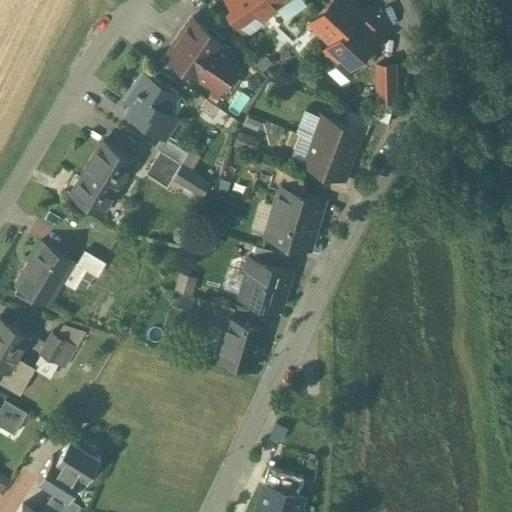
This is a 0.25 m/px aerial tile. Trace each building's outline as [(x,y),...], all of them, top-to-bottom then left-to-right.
[(228,0),(236,10),(231,14),(247,36),(264,24),(259,16),(267,10),(270,13),(280,6),(277,3),(281,0),(228,0)] [(352,0),(328,0),(304,26),(310,31),(318,30),(329,42),(330,42),(356,14),(357,14),(362,9),(352,0)] [(356,14),(330,42),(329,42),(324,47),(324,53),(330,53),(337,60),(347,68),(358,56),(360,57),(364,57),(368,52),(368,48),(366,47),(378,34),(357,14),(356,14)] [(207,28),(191,16),(165,54),(198,77),(218,90),(237,63),(225,54),(227,51),(220,45),(221,44),(204,32),(207,28)] [(337,60),(326,72),(340,84),(351,72),(347,68),(337,60)] [(393,63),(375,64),(376,100),(392,99),(391,90),(394,90),(393,63)] [(177,91),(143,70),(125,99),(132,103),(125,113),(161,136),(162,137),(163,136),(176,115),(166,108),(177,91)] [(371,117),(348,108),(343,121),(360,128),(359,131),(365,133),(371,117)] [(343,121),(322,113),(312,138),(351,152),(359,131),(360,128),(343,121)] [(187,151),(163,136),(162,137),(161,136),(155,146),(160,149),(180,162),(187,151)] [(351,152),(312,138),(303,162),(341,177),(351,152)] [(133,158),(102,140),(80,176),(71,191),(102,210),(112,192),(127,201),(145,172),(148,168),(133,158)] [(180,162),(160,149),(148,168),(145,172),(166,185),(171,176),(180,163),(180,162)] [(209,181),(180,163),(171,176),(201,195),(209,181)] [(303,176),(273,164),(268,183),(279,186),(279,185),(299,191),(303,176)] [(299,191),(279,185),(279,186),(265,233),(309,246),(323,198),(299,191)] [(229,238),(233,228),(215,221),(211,231),(229,238)] [(77,262),(42,241),(16,284),(18,285),(15,290),(28,298),(31,293),(46,302),(59,280),(73,288),(85,268),(86,267),(77,262)] [(255,258),(260,259),(284,266),(287,254),(258,246),(255,258)] [(104,262),(84,250),(77,262),(86,267),(85,268),(96,275),(104,262)] [(246,297),(285,309),(298,271),(284,266),(260,259),(246,297)] [(125,283),(130,271),(105,260),(100,272),(125,283)] [(193,300),(199,274),(180,269),(171,301),(190,306),(191,300),(193,300)] [(234,306),(200,297),(194,318),(223,327),(226,328),(229,318),(230,318),(234,306)] [(62,315),(55,329),(79,342),(87,327),(62,315)] [(0,317),(0,364),(6,368),(0,378),(0,381),(19,393),(34,366),(15,355),(28,334),(0,317)] [(230,318),(229,318),(226,328),(223,327),(217,347),(219,353),(218,356),(252,366),(264,328),(230,318)] [(76,345),(51,330),(38,352),(63,366),(76,345)] [(26,411),(5,398),(0,406),(0,415),(17,426),(26,411)] [(70,435),(56,457),(81,474),(86,477),(100,455),(70,435)] [(81,474),(56,457),(53,455),(38,478),(66,496),(81,474)] [(263,481),(254,511),(299,511),(305,493),(263,481)] [(38,511),(22,502),(15,511),(38,511)]
